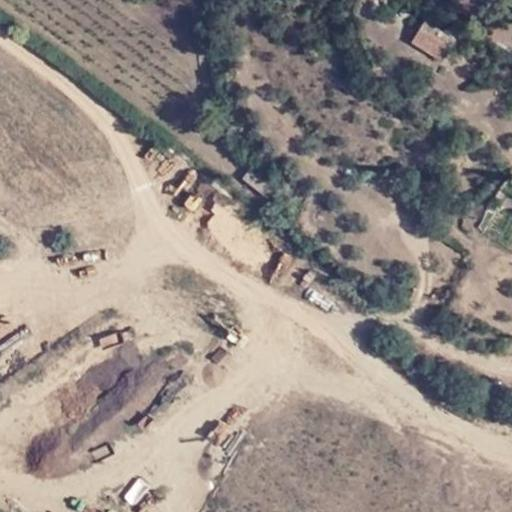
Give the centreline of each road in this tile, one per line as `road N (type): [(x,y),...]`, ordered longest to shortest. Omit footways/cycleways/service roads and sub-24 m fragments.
road 1 (track): [(0,280),(244,254),(290,268),(348,308),(373,355),(405,386),(511,430)]
road 2 (track): [(362,325),(395,316),(488,370),(511,374)]
